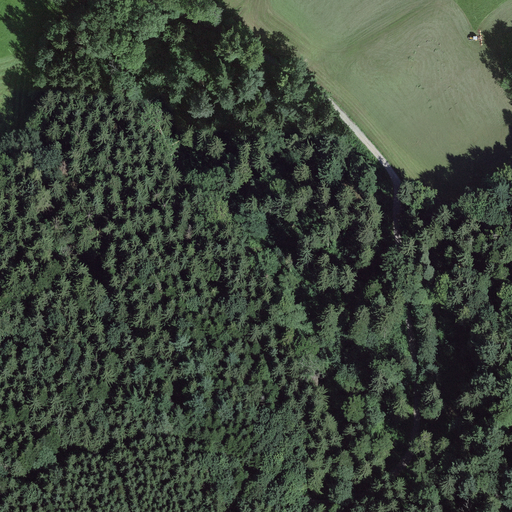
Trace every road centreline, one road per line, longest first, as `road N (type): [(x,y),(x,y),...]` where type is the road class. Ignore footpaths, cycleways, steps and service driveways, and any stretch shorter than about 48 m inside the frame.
road 1 (track): [(0,508),(61,466),(175,442),(330,503),(383,480),(403,459),(417,404),(403,230),(411,189)]
road 2 (track): [(165,0),(295,69),(432,208),(511,258)]
